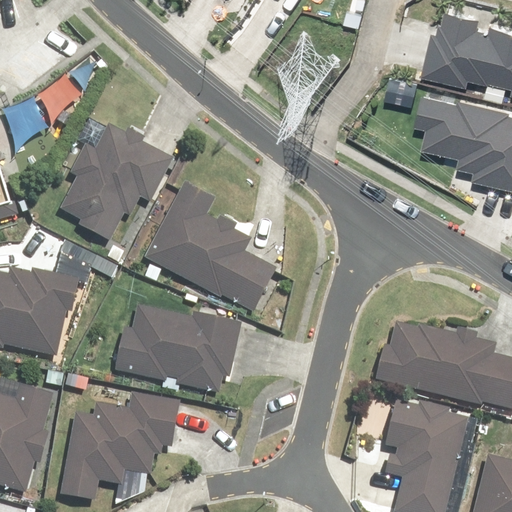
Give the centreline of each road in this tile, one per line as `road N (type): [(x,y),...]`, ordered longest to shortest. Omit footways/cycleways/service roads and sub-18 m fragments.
road 1 (residential): [(114,0),(260,132),(374,212)]
road 2 (residential): [(301,466),(374,212)]
road 3 (residential): [(374,212),(511,277)]
